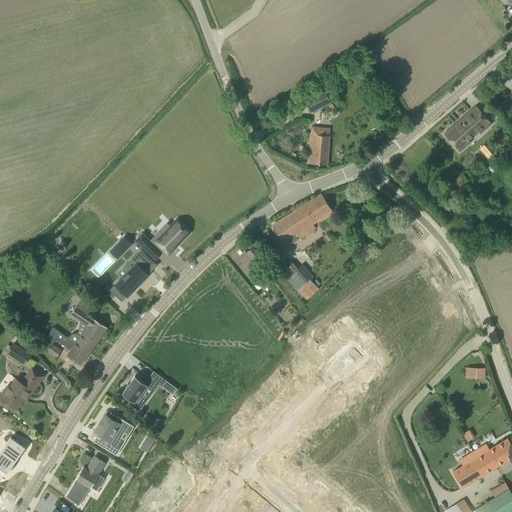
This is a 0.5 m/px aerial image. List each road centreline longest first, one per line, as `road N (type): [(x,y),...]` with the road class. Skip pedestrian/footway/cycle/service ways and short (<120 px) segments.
road 1 (tertiary): [(21,511),(99,379),(152,311),(207,253),(289,198)]
road 2 (unclassified): [(511,402),(455,263),(364,166)]
road 3 (unclassified): [(289,198),(242,121),(194,0)]
road 4 (tertiary): [(364,166),(511,45)]
road 5 (residential): [(246,468),(355,354)]
